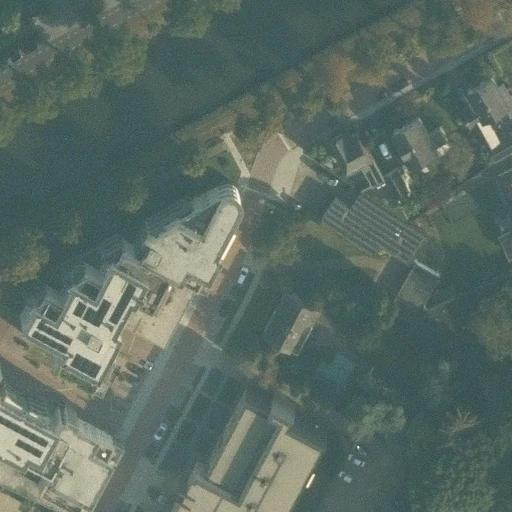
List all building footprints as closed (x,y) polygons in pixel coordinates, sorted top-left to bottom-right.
[(471,125),(499,110),(503,118),(511,112),(511,100),(505,88),(500,91),(492,76),(480,83),(479,82),(470,87),(471,88),(468,89),(475,102),(462,109),(471,125)] [(436,148),(434,145),(446,138),(440,126),(428,133),(418,116),(416,118),(414,116),(404,121),(406,124),(393,130),(411,162),(436,148)] [(407,218),(396,197),(383,174),(357,127),(349,131),(347,126),(329,136),(348,170),(367,160),(369,164),(363,167),(373,183),(361,189),(370,196),(406,219),(407,218)] [(511,132),(485,146),(493,161),(511,150),(511,132)] [(383,174),(396,197),(410,189),(397,166),(383,174)] [(511,169),(498,176),(511,207),(511,169)] [(237,192),(236,188),(234,184),(231,182),(227,181),(223,181),(220,182),(216,184),(150,221),(144,218),(131,242),(117,234),(116,234),(0,297),(0,301),(59,333),(55,341),(56,341),(50,353),(88,373),(95,360),(100,363),(111,342),(106,339),(114,324),(107,321),(109,317),(163,346),(200,278),(195,275),(201,265),(205,267),(217,245),(208,240),(230,197),(235,199),(237,196),(237,192)] [(381,241),(409,260),(425,232),(406,219),(370,196),(361,189),(360,191),(349,206),(335,197),(322,218),(374,252),(381,241)] [(415,262),(393,301),(417,315),(424,303),(439,276),(415,262)] [(511,292),(511,270),(428,310),(424,303),(417,315),(410,328),(430,339),(445,314),(465,325),(470,315),(468,311),(478,306),(479,308),(511,292)] [(296,348),(311,320),(313,316),(344,333),(354,315),(316,294),(313,300),(288,286),(264,330),(296,348)] [(86,491),(109,448),(104,446),(111,433),(72,412),(74,409),(63,403),(62,407),(0,373),(0,483),(62,511),(68,511),(81,488),(86,491)] [(288,506),(328,429),(296,413),(299,406),(274,393),(270,399),(247,386),(206,462),(198,458),(170,511),(171,511),(295,511),(296,510),(288,506)]
